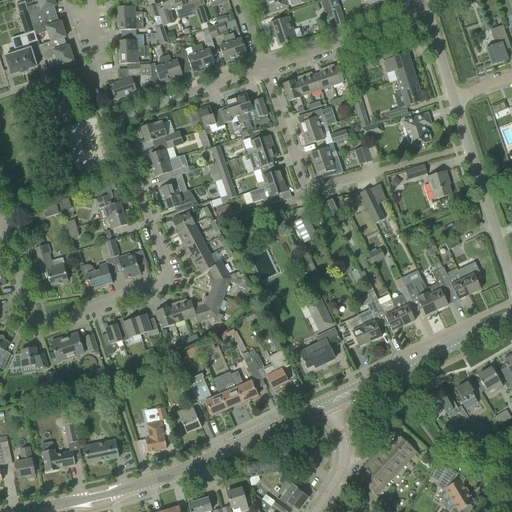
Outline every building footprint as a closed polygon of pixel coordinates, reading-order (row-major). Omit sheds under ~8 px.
[(55,16),(52,8),(54,7),(53,2),(54,1),(53,0),(37,0),(40,7),(28,11),(32,23),(55,16)] [(161,20),(163,26),(163,27),(174,23),(171,17),(169,11),(175,9),(172,0),(159,0),(163,8),(157,10),(159,15),(161,20)] [(172,0),(175,9),(178,18),(189,14),(190,16),(196,14),(194,9),(193,5),(187,7),(184,0),(172,0)] [(265,0),(267,5),(270,14),(280,10),(288,8),(288,6),(291,5),(289,0),(265,0)] [(326,20),(334,17),(331,8),(328,0),(323,0),(320,1),(323,10),(326,20)] [(151,17),(159,15),(157,10),(155,5),(148,8),(151,17)] [(208,23),(202,6),(194,9),(196,14),(200,25),(201,31),(203,30),(204,30),(203,25),(208,23)] [(331,8),(334,17),(338,29),(345,27),(339,6),(331,8)] [(117,12),(117,20),(142,18),(142,13),(135,13),(134,7),(117,8),(118,12),(117,12)] [(34,31),(28,12),(19,15),(25,34),(34,31)] [(57,24),(55,16),(32,23),(36,35),(47,32),(51,42),(62,39),(66,38),(65,36),(67,35),(65,29),(63,30),(63,28),(61,28),(59,23),(57,24)] [(269,24),(272,31),(274,31),(279,46),(296,40),(289,17),(279,21),(269,24)] [(142,18),(117,20),(117,27),(119,27),(119,31),(143,30),(143,18),(142,18)] [(207,28),(207,29),(208,29),(211,39),(218,36),(217,33),(226,30),(224,22),(207,28)] [(485,49),(491,66),(507,60),(504,51),(510,49),(503,26),(490,30),(495,46),(485,49)] [(208,29),(207,29),(204,30),(203,30),(208,46),(213,44),(211,39),(208,29)] [(165,34),(156,34),(160,45),(168,42),(165,34)] [(233,34),(228,36),(236,60),(243,57),(243,56),(247,55),(241,39),(235,41),(233,34)] [(236,60),(228,36),(223,37),(225,44),(219,46),(221,53),(225,62),(229,61),(229,62),(236,60)] [(36,67),(30,49),(27,38),(20,40),(24,51),(5,57),(11,76),(20,73),(20,74),(27,71),(27,70),(36,67)] [(71,62),(73,61),(70,51),(69,52),(67,46),(65,47),(62,39),(51,42),(39,46),(44,61),(45,61),(44,58),(55,55),(58,66),(65,64),(66,65),(72,63),(71,62)] [(119,46),(119,53),(149,51),(149,46),(137,47),(136,41),(119,41),(120,46),(119,46)] [(201,45),(196,46),(204,71),(211,68),(211,67),(215,66),(212,56),(209,50),(203,52),(201,45)] [(186,51),(180,53),(184,66),(189,64),(193,73),(197,72),(197,73),(204,71),(196,46),(191,48),(193,55),(188,57),(186,51)] [(149,51),(119,53),(119,61),(121,61),(121,65),(138,64),(137,58),(145,57),(149,57),(149,51)] [(169,55),(164,57),(172,81),(179,79),(179,78),(183,77),(180,67),(184,66),(180,53),(175,55),(177,61),(171,62),(169,55)] [(394,71),(397,81),(415,76),(408,53),(383,61),(387,74),(394,71)] [(156,63),(150,65),(150,68),(151,77),(157,75),(161,84),(164,83),(165,84),(172,81),(164,57),(159,59),(161,66),(157,67),(156,63)] [(374,59),(366,62),(368,69),(377,66),(374,59)] [(334,65),(326,68),(333,87),(344,83),(339,67),(335,69),(334,65)] [(320,74),(316,75),(322,91),(333,87),(326,68),(319,70),(320,74)] [(141,75),(140,69),(127,70),(128,80),(112,85),(114,89),(111,90),(114,100),(125,96),(125,98),(130,96),(130,95),(139,92),(134,78),(141,75)] [(312,73),(304,75),(311,95),(322,91),(316,75),(313,76),(312,73)] [(298,81),(295,82),(300,98),(311,95),(304,75),(297,78),(298,81)] [(415,76),(397,81),(405,107),(423,102),(415,76)] [(300,98),(295,82),(294,81),(282,85),(288,102),(300,98)] [(246,95),(236,98),(244,122),(249,120),(246,114),(256,110),(259,118),(267,116),(262,99),(254,101),(253,98),(248,100),(246,95)] [(352,97),(358,120),(373,116),(371,108),(364,110),(359,95),(352,97)] [(228,110),(220,113),(224,126),(225,126),(224,124),(232,122),(231,119),(236,117),(239,124),(239,123),(244,122),(236,98),(225,102),(228,110)] [(351,103),(346,105),(348,113),(354,111),(351,103)] [(224,126),(220,113),(212,115),(209,107),(198,111),(205,131),(206,135),(211,133),(209,126),(215,124),(217,129),(224,126)] [(392,112),(394,118),(408,114),(406,107),(392,112)] [(300,124),(303,134),(327,126),(330,125),(325,110),(322,111),(321,109),(306,114),(308,120),(308,121),(300,124)] [(427,133),(425,127),(431,125),(428,114),(403,122),(411,148),(430,142),(429,140),(431,140),(428,132),(427,133)] [(79,122),(88,157),(106,152),(97,117),(79,122)] [(152,142),(164,138),(165,143),(171,142),(181,138),(179,131),(174,133),(167,136),(163,123),(168,122),(167,117),(158,120),(159,122),(140,128),(146,144),(152,142)] [(249,120),(244,122),(247,132),(248,135),(253,134),(249,120)] [(361,129),(364,139),(383,133),(379,122),(361,129)] [(327,126),(303,134),(304,136),(303,136),(306,146),(315,143),(324,140),(322,134),(329,131),(327,126)] [(205,131),(198,133),(201,142),(208,139),(206,135),(205,131)] [(330,136),(333,144),(348,138),(346,131),(330,136)] [(197,134),(185,137),(187,145),(199,142),(197,134)] [(243,140),(248,155),(272,147),(268,136),(258,140),(257,139),(249,142),(248,139),(243,140)] [(171,142),(165,143),(167,149),(183,144),(181,138),(171,142)] [(211,149),(217,166),(224,163),(218,146),(211,149)] [(272,147),(248,155),(246,156),(244,157),(246,162),(249,160),(253,171),(266,166),(271,164),(269,160),(275,158),(272,147)] [(310,154),(313,165),(337,157),(336,152),(330,154),(327,147),(318,151),(310,154)] [(367,147),(361,149),(366,164),(371,162),(368,152),(368,151),(367,149),(367,147)] [(374,147),(367,149),(368,151),(368,152),(371,162),(373,165),(379,164),(378,163),(379,163),(374,147)] [(151,166),(151,167),(170,160),(166,149),(156,153),(149,155),(153,166),(151,166)] [(366,164),(361,149),(355,151),(360,166),(366,164)] [(337,157),(313,165),(317,176),(321,174),(323,179),(336,174),(342,172),(338,162),(339,162),(337,157)] [(165,180),(186,174),(190,172),(188,167),(176,171),(174,166),(170,167),(168,161),(170,161),(170,160),(151,167),(155,178),(163,175),(165,180)] [(217,166),(220,175),(221,180),(222,183),(230,180),(224,163),(217,166)] [(405,172),(408,180),(427,174),(424,166),(405,172)] [(259,189),(283,181),(279,171),(275,172),(274,168),(261,172),(264,182),(257,184),(259,189)] [(447,182),(449,182),(446,171),(427,177),(434,200),(451,195),(447,182)] [(162,200),(164,199),(179,194),(175,183),(187,179),(186,174),(165,180),(167,186),(158,189),(162,200)] [(220,175),(212,177),(214,183),(215,182),(221,180),(220,175)] [(222,183),(226,194),(228,200),(236,197),(230,180),(222,183)] [(286,192),(283,181),(259,189),(249,193),(253,203),(262,200),(263,200),(265,207),(281,202),(278,195),(286,192)] [(108,219),(124,214),(120,202),(111,205),(108,196),(110,191),(108,185),(93,190),(96,200),(95,200),(101,220),(107,219),(108,219)] [(360,194),(375,224),(384,220),(369,189),(360,194)] [(164,199),(168,210),(174,208),(176,214),(199,206),(189,191),(179,194),(164,199)] [(67,199),(61,201),(63,210),(70,209),(67,199)] [(345,224),(342,216),(333,199),(325,203),(333,220),(337,228),(345,224)] [(356,213),(352,204),(347,207),(351,215),(356,213)] [(316,206),(309,209),(315,223),(322,220),(316,206)] [(180,232),(194,225),(195,224),(189,213),(181,218),(180,216),(172,220),(178,233),(180,232)] [(124,214),(108,219),(111,230),(127,225),(124,214)] [(307,217),(294,223),(304,243),(317,237),(307,217)] [(66,223),(69,231),(77,228),(74,220),(66,223)] [(178,237),(182,244),(199,235),(194,225),(180,232),(181,235),(178,237)] [(77,228),(69,231),(71,239),(79,236),(77,228)] [(189,249),(191,253),(205,245),(199,235),(182,244),(186,251),(189,249)] [(445,243),(449,250),(460,245),(456,238),(445,243)] [(106,242),(111,259),(119,256),(114,240),(106,242)] [(53,269),(49,254),(50,253),(47,245),(35,249),(37,258),(38,257),(43,274),(41,274),(43,280),(45,280),(46,283),(50,282),(51,286),(68,281),(64,266),(53,269)] [(189,258),(193,265),(210,255),(205,245),(191,253),(192,256),(189,258)] [(369,254),(373,263),(385,258),(380,249),(369,254)] [(118,259),(125,280),(140,275),(133,254),(118,259)] [(202,274),(209,270),(216,266),(215,265),(210,255),(193,265),(197,272),(200,270),(202,274)] [(435,266),(449,295),(455,293),(458,300),(470,295),(459,273),(458,271),(447,276),(443,268),(442,269),(437,258),(433,260),(435,266)] [(207,275),(210,281),(237,279),(234,274),(229,277),(221,262),(215,265),(216,266),(209,270),(211,273),(207,275)] [(113,284),(110,275),(106,264),(99,266),(100,270),(94,272),(94,269),(92,267),(88,265),(80,268),(82,273),(84,282),(88,281),(91,291),(93,291),(93,292),(99,290),(99,289),(113,284)] [(476,265),(459,273),(470,295),(481,290),(476,280),(481,277),(476,265)] [(437,284),(426,289),(436,311),(448,306),(444,298),(449,295),(435,266),(430,268),(437,284)] [(351,272),(357,284),(362,281),(357,270),(351,272)] [(237,279),(210,281),(208,286),(212,288),(210,292),(224,297),(229,282),(235,284),(237,279)] [(242,281),(239,287),(245,289),(247,283),(242,281)] [(405,287),(410,298),(416,312),(422,310),(425,316),(436,311),(426,289),(424,284),(413,289),(412,286),(406,288),(405,286),(405,287)] [(402,295),(391,300),(404,327),(415,321),(404,300),(410,298),(405,287),(399,289),(402,295)] [(372,302),(372,303),(384,328),(389,325),(392,332),(404,327),(391,300),(379,305),(377,300),(373,292),(368,294),(372,302)] [(217,314),(223,299),(219,297),(210,294),(208,298),(204,296),(202,302),(221,322),(223,316),(217,314)] [(333,326),(323,303),(319,294),(310,298),(312,303),(306,306),(308,310),(319,333),(333,326)] [(186,299),(178,302),(185,321),(195,317),(196,317),(194,309),(191,301),(187,303),(186,299)] [(172,308),(169,309),(174,324),(185,321),(178,302),(171,304),(172,308)] [(197,308),(194,309),(196,317),(195,317),(197,323),(213,318),(215,324),(221,322),(202,302),(195,304),(197,308)] [(365,313),(358,316),(370,342),(382,337),(378,330),(384,328),(372,303),(366,305),(370,314),(366,316),(365,313)] [(174,324),(169,309),(168,307),(155,312),(158,321),(160,320),(163,329),(174,325),(174,324)] [(245,316),(249,322),(256,317),(253,312),(245,316)] [(137,316),(134,317),(140,335),(151,331),(152,332),(158,330),(154,319),(148,321),(146,315),(139,317),(139,316),(137,317),(137,316)] [(370,342),(358,316),(348,321),(337,326),(344,341),(348,350),(358,345),(359,347),(370,342)] [(125,328),(118,330),(122,342),(129,340),(129,339),(140,335),(134,317),(131,318),(132,319),(130,319),(130,320),(123,323),(125,328)] [(122,342),(118,330),(116,323),(113,324),(113,325),(111,325),(111,327),(105,329),(107,334),(101,336),(108,356),(114,354),(113,351),(118,349),(116,343),(122,341),(122,342)] [(335,359),(330,348),(341,343),(338,337),(335,330),(316,338),(319,344),(316,345),(300,353),(303,359),(307,368),(314,365),(315,368),(335,359)] [(51,343),(55,353),(50,355),(51,361),(53,366),(61,363),(60,362),(84,354),(77,334),(51,343)] [(85,338),(89,352),(97,349),(92,335),(85,338)] [(0,368),(4,370),(11,354),(5,351),(10,344),(4,340),(4,339),(4,338),(4,337),(3,336),(2,336),(1,336),(0,336),(0,368)] [(211,351),(216,350),(213,343),(200,349),(202,355),(208,353),(211,352),(211,351)] [(13,356),(7,370),(22,368),(34,366),(35,371),(48,369),(46,362),(43,353),(37,354),(36,348),(21,350),(21,354),(13,356)] [(199,348),(187,353),(190,360),(202,355),(200,349),(199,348)] [(263,370),(267,377),(282,370),(290,366),(282,350),(268,358),(272,366),(263,370)] [(252,362),(250,358),(248,354),(247,352),(242,355),(245,360),(244,361),(246,365),(253,378),(260,375),(257,371),(258,371),(253,361),(252,362)] [(511,355),(511,356),(511,355),(511,354),(504,359),(505,360),(504,361),(506,365),(505,365),(507,367),(500,371),(511,390),(511,389),(511,355)] [(257,355),(250,358),(252,362),(253,361),(258,371),(264,368),(257,355)] [(489,395),(503,387),(492,368),(478,376),(489,395)] [(282,370),(267,377),(273,389),(288,382),(282,370)] [(46,374),(51,388),(59,385),(54,371),(46,374)] [(230,375),(232,380),(242,403),(258,396),(251,382),(243,385),(237,372),(230,375)] [(202,377),(189,383),(193,392),(199,404),(200,407),(204,405),(204,404),(206,403),(208,409),(207,409),(210,415),(211,414),(212,416),(227,410),(221,395),(212,398),(206,385),(202,377)] [(217,387),(221,395),(227,410),(242,403),(232,380),(217,387)] [(462,403),(466,410),(478,403),(472,392),(473,391),(468,382),(456,390),(463,402),(462,403)] [(189,383),(183,386),(187,395),(193,392),(189,383)] [(427,398),(436,414),(445,409),(447,413),(453,410),(441,390),(427,398)] [(180,419),(172,423),(176,432),(184,429),(187,434),(201,428),(197,418),(192,407),(190,408),(178,413),(180,419)] [(147,425),(148,431),(149,439),(145,440),(148,452),(167,449),(165,439),(173,437),(169,419),(167,419),(164,408),(156,410),(159,423),(155,424),(147,425)] [(495,417),(502,425),(511,417),(505,409),(495,417)] [(471,430),(471,431),(476,439),(482,435),(473,420),(467,423),(471,430)] [(460,437),(471,431),(471,430),(467,423),(465,421),(454,428),(460,437)] [(64,425),(68,444),(78,442),(74,423),(64,425)] [(6,437),(0,438),(0,444),(4,465),(12,464),(6,437)] [(351,481),(358,488),(363,483),(376,495),(417,453),(407,444),(400,437),(385,452),(381,449),(351,481)] [(115,441),(84,447),(87,465),(119,458),(115,441)] [(15,463),(16,468),(18,478),(34,475),(29,448),(20,450),(23,462),(15,463)] [(42,453),(44,463),(46,473),(59,470),(58,468),(75,465),(73,455),(72,452),(55,455),(54,450),(42,453)] [(467,511),(470,507),(469,505),(474,503),(462,483),(464,479),(447,469),(440,465),(432,478),(439,482),(437,486),(444,490),(445,490),(454,505),(454,506),(453,508),(454,508),(451,511),(467,511)] [(258,477),(249,479),(251,488),(256,487),(259,482),(258,477)] [(298,511),(308,498),(298,490),(299,489),(292,484),(279,500),(277,499),(271,507),(276,510),(278,511),(291,511),(294,508),(298,511)] [(239,507),(241,511),(248,510),(241,488),(227,493),(232,509),(239,507)] [(206,511),(211,511),(208,498),(192,503),(194,511),(193,511),(206,511)]
